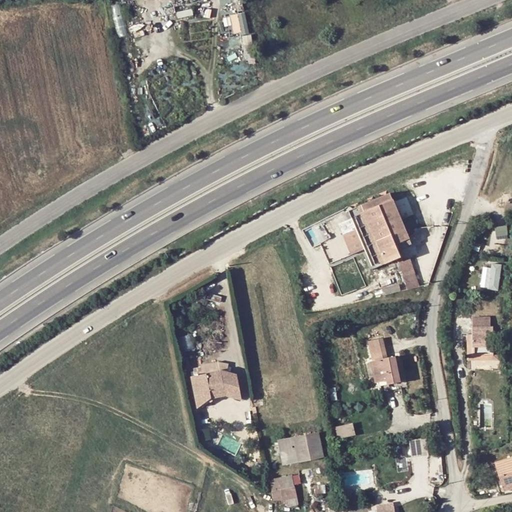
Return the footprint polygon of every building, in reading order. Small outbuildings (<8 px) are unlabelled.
[(230,13),(233,34),(248,32),(245,11),(230,13)] [(353,216),(394,199),(391,193),(350,210),(353,216)] [(402,256),(397,243),(394,238),(399,236),(402,241),(410,237),(394,199),(353,216),(373,267),(402,256)] [(419,286),(412,255),(399,258),(405,289),(419,286)] [(489,261),(488,288),(499,289),(501,262),(489,261)] [(493,317),(473,317),(473,345),(493,345),(493,317)] [(191,333),(178,337),(182,350),(194,346),(191,333)] [(388,356),(384,337),(369,340),(377,381),(387,379),(387,383),(400,381),(395,355),(388,356)] [(232,366),(186,374),(191,402),(237,394),(232,366)] [(337,436),(354,434),(353,422),(336,425),(337,436)] [(321,456),(317,433),(277,440),(282,463),(321,456)] [(413,458),(430,455),(427,438),(410,441),(413,458)] [(401,471),(410,468),(403,443),(394,445),(401,471)] [(511,458),(497,463),(506,491),(511,489),(511,458)] [(296,487),(293,474),(270,479),(273,492),(296,487)] [(358,496),(342,496),(342,505),(357,506),(358,496)] [(395,511),(394,502),(376,505),(377,511),(395,511)]
